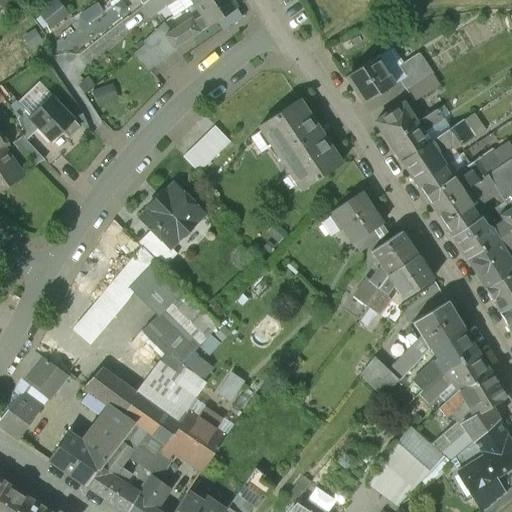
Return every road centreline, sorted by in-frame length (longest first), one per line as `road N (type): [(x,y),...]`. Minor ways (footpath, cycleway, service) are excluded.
road 1 (residential): [(511,370),(289,18)]
road 2 (residential): [(44,273),(114,170),(289,18)]
